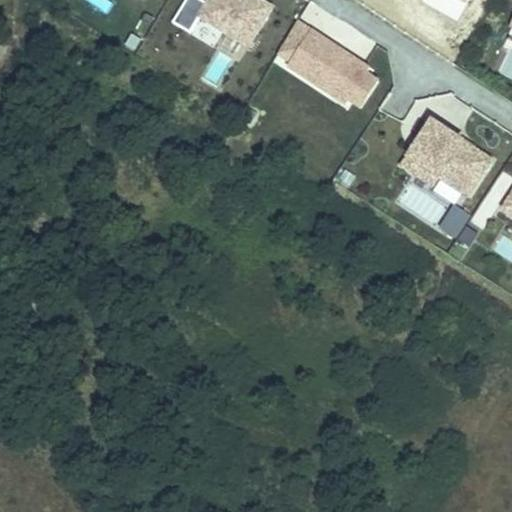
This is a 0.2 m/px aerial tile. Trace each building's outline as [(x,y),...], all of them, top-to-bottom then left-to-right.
[(260,0),(211,0),(202,16),(250,47),(273,8),(260,0)] [(302,23),(282,55),(294,63),(290,69),(363,112),(384,77),(302,23)] [(196,24),(193,36),(214,43),(218,31),(196,24)] [(436,118),(403,165),(434,186),(441,177),(472,198),(498,161),(436,118)] [(437,230),(455,241),(470,218),(453,206),(437,230)]
